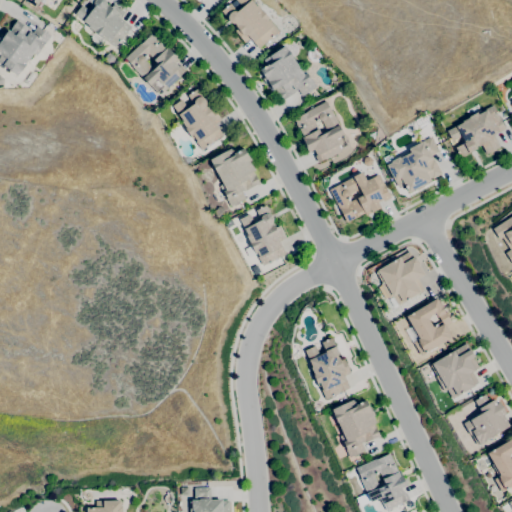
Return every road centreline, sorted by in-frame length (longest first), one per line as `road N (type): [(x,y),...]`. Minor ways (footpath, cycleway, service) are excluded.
road 1 (residential): [(255,511),(243,377),(256,324),(295,283),(511,169)]
road 2 (residential): [(162,0),(223,62),(273,137),(333,262)]
road 3 (residential): [(333,262),(447,511)]
road 4 (residential): [(422,218),(511,370)]
